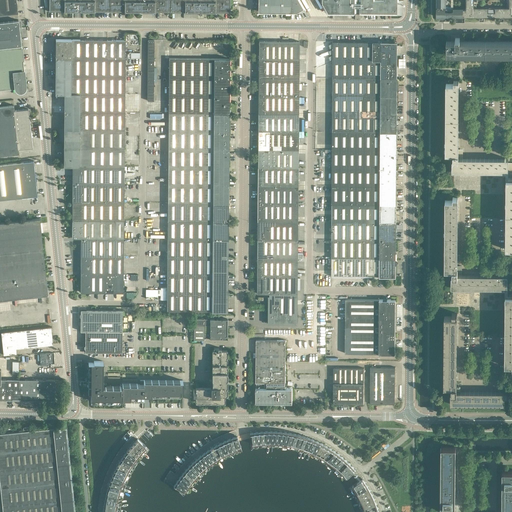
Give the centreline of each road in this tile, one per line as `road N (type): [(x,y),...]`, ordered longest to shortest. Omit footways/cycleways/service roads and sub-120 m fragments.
road 1 (unclassified): [(241,413),(244,25)]
road 2 (unclassified): [(410,291),(309,284),(312,26)]
road 3 (unclassified): [(62,303),(142,298),(143,25)]
road 4 (tertiary): [(62,303),(34,35),(40,25)]
road 5 (secondary): [(410,291),(412,37)]
road 6 (unclassified): [(387,416),(241,413)]
road 7 (unclassified): [(241,419),(387,416)]
road 8 (residential): [(362,471),(309,435),(270,427),(241,432)]
road 9 (secondary): [(412,415),(410,291)]
